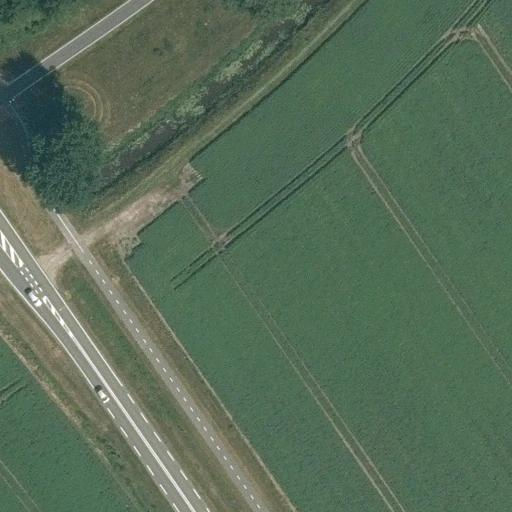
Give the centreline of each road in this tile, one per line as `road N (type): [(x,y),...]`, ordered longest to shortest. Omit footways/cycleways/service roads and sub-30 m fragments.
road 1 (primary): [(196,511),(0,232)]
road 2 (primary): [(0,101),(140,0)]
